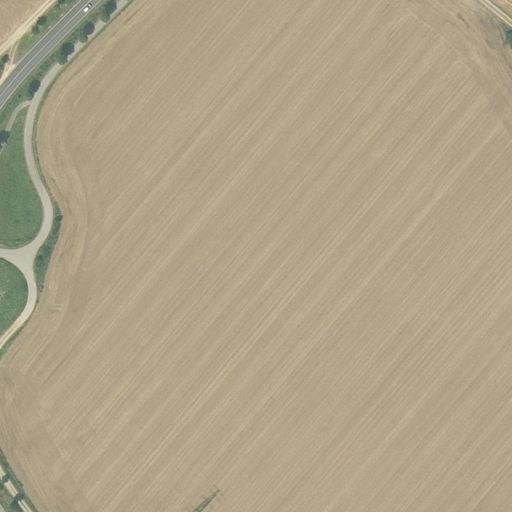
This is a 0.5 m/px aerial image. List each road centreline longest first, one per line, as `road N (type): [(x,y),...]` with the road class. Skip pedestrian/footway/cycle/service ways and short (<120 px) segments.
road 1 (track): [(0,254),(24,256),(47,233),(49,210),(29,159),(36,100)]
road 2 (track): [(36,100),(127,0)]
road 3 (secondary): [(0,99),(92,0)]
